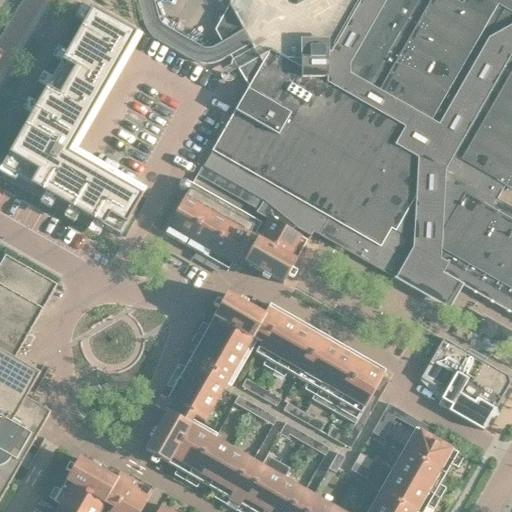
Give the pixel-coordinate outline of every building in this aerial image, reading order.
[(511,209),(494,199),(502,185),(510,190),(511,186),(511,0),(230,0),(227,7),(241,30),(220,43),(246,87),(209,151),(200,168),(261,202),(293,228),(289,233),(298,238),(302,232),(310,228),(318,233),(317,234),(394,279),(394,277),(402,289),(412,283),(413,285),(414,286),(416,287),(417,288),(419,288),(420,288),(422,288),(424,288),(425,287),(427,286),(428,285),(429,283),(429,282),(430,280),(430,278),(430,277),(429,275),(428,274),(444,264),(511,302),(511,209)] [(4,160),(23,171),(18,180),(118,237),(141,196),(67,154),(135,35),(90,9),(4,160)] [(305,242),(298,238),(289,233),(293,228),(261,202),(200,168),(190,184),(180,178),(174,189),(184,194),(161,235),(225,271),(229,266),(240,272),(243,266),(261,276),(260,280),(266,284),(268,280),(280,287),(305,242)] [(13,361),(28,335),(56,286),(3,256),(0,262),(0,499),(19,466),(48,414),(25,401),(39,376),(13,361)] [(175,381),(214,403),(224,386),(229,388),(255,342),(258,344),(252,355),(264,362),(261,367),(282,379),(285,374),(306,386),(303,391),(313,396),(309,401),(352,426),(345,439),(337,435),(338,434),(329,428),(324,437),(348,451),(388,381),(381,377),(267,311),(270,306),(268,305),(261,316),(243,306),(245,302),(238,298),(236,302),(224,295),(220,303),(216,310),(206,327),(193,348),(182,369),(175,381)] [(440,340),(428,361),(417,381),(442,394),(435,407),(481,432),(488,420),(496,418),(493,409),(508,384),(506,377),(440,340)] [(150,439),(143,452),(152,457),(158,461),(176,471),(198,484),(216,494),(226,500),(248,462),(213,441),(215,437),(189,421),(191,418),(202,424),(214,403),(175,381),(170,390),(164,400),(159,396),(152,407),(164,414),(154,432),(151,431),(147,438),(150,439)] [(275,408),(279,401),(244,381),(240,388),(275,408)] [(232,405),(271,427),(276,420),(236,397),(232,405)] [(318,433),(324,424),(314,419),(313,421),(286,405),(282,412),(318,433)] [(336,511),(332,510),(330,511),(423,511),(426,508),(438,487),(450,466),(457,455),(427,437),(431,430),(386,405),(382,412),(370,434),(381,440),(393,419),(418,433),(371,511),(336,511)] [(323,457),(328,450),(284,425),(278,436),(285,440),(287,437),(323,457)] [(334,475),(343,459),(336,455),(327,470),(334,475)] [(226,500),(223,506),(233,511),(235,511),(238,507),(247,511),(274,511),(290,485),(281,480),(287,470),(264,457),(258,467),(248,462),(226,500)] [(57,507),(66,511),(96,511),(102,504),(111,509),(108,511),(138,511),(150,494),(117,475),(113,481),(95,470),(97,467),(90,463),(88,466),(76,459),(72,468),(68,474),(58,492),(52,502),(51,503),(57,507)] [(365,481),(369,473),(354,464),(349,472),(365,481)] [(330,511),(332,510),(290,485),(274,511),(330,511)]
